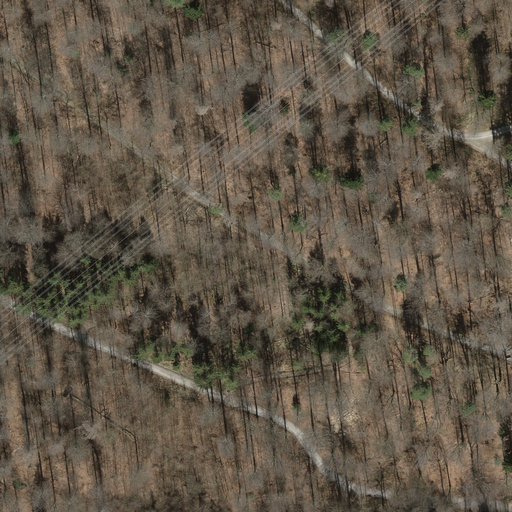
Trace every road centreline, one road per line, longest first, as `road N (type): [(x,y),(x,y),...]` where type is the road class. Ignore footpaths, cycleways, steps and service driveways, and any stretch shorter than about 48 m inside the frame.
road 1 (track): [(511,347),(469,342),(357,292),(178,184),(0,51)]
road 2 (track): [(0,297),(292,428),(341,482),(424,500)]
road 3 (track): [(467,140),(365,74),(289,0)]
